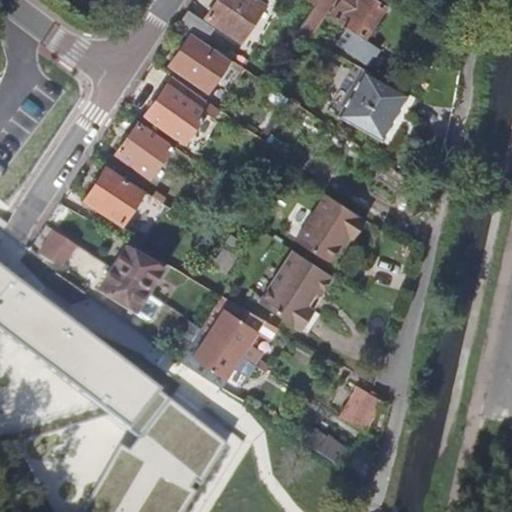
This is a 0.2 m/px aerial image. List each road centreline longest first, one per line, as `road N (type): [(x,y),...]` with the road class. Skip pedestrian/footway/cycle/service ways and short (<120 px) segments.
road 1 (residential): [(13,237),(117,75)]
road 2 (residential): [(117,75),(4,0)]
